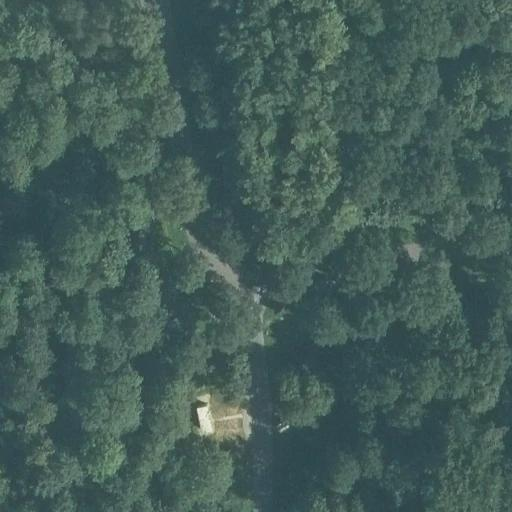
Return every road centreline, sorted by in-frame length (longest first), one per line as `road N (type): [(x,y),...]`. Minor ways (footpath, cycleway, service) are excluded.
road 1 (unclassified): [(246,284),(204,256),(184,188),(154,0)]
road 2 (unclassified): [(511,248),(449,249),(295,287),(246,284)]
road 3 (unclassified): [(267,511),(246,284)]
